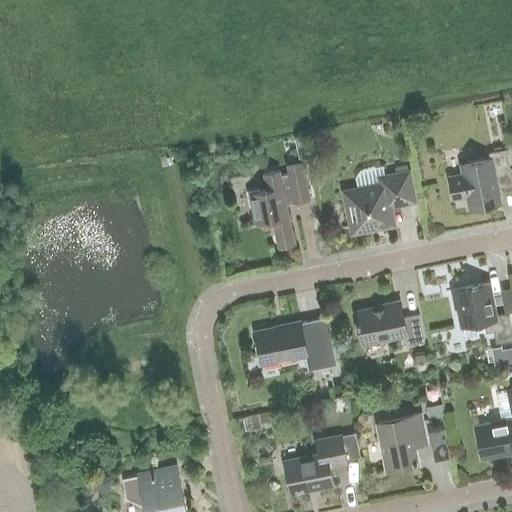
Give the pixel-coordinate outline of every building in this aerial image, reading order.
[(497,187),(511,183),(511,180),(506,150),(489,153),(490,158),(461,164),(463,174),(448,177),(453,199),(467,196),(469,209),(500,203),(497,187)] [(286,162),(288,174),(280,175),(279,170),(263,173),(267,189),(259,191),(258,188),(246,191),(249,206),(251,205),(255,224),(273,221),(278,247),(294,244),(286,204),(310,200),(301,159),(286,162)] [(358,189),(344,192),(353,232),(393,224),(389,206),(414,201),(408,172),(397,174),(385,177),(377,178),(378,185),(358,189)] [(496,343),(511,339),(511,330),(508,313),(496,315),(490,283),(451,290),(455,309),(457,308),(460,326),(484,322),(486,333),(494,331),(496,343)] [(408,345),(424,342),(419,314),(403,317),(400,301),(381,305),(382,307),(355,312),(362,343),(405,334),(408,345)] [(300,323),(300,321),(282,325),(282,327),(255,332),(262,363),(305,354),(308,369),(336,364),(327,318),(300,323)] [(511,360),(511,345),(502,348),(502,345),(492,347),(495,364),(511,360)] [(511,387),(506,389),(511,417),(511,418),(476,426),(482,458),(511,452),(511,387)] [(446,416),(444,402),(428,405),(431,419),(446,416)] [(413,439),(425,436),(421,414),(408,416),(378,422),(387,469),(417,463),(413,439)] [(431,458),(448,456),(445,427),(428,429),(431,458)] [(318,454),(284,461),(290,493),(333,484),(329,465),(347,461),(346,460),(341,435),(316,441),(318,454)] [(186,511),(177,465),(138,473),(138,475),(122,478),(126,497),(144,505),(145,511),(186,511)]
